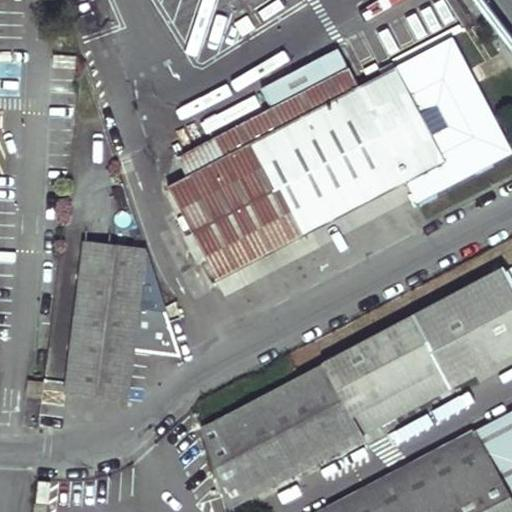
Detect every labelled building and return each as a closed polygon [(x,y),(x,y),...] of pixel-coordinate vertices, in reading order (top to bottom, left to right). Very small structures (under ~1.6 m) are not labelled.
[(168,186),(218,280),(403,183),(414,203),(509,152),(449,38),(357,86),(337,50),(320,59),(328,77),(180,157),(189,176),(168,186)] [(132,346),(145,247),(85,239),(67,386),(66,388),(126,396),(127,386),(132,346)] [(145,247),(132,346),(154,349),(161,351),(178,353),(145,247)] [(201,425),(226,506),(359,437),(359,433),(446,388),(511,355),(511,286),(502,267),(387,326),(382,316),(295,361),(302,374),(201,425)] [(45,383),(29,381),(28,394),(43,396),(45,383)] [(511,412),(477,432),(511,495),(511,412)] [(318,511),(510,511),(469,432),(318,511)]
